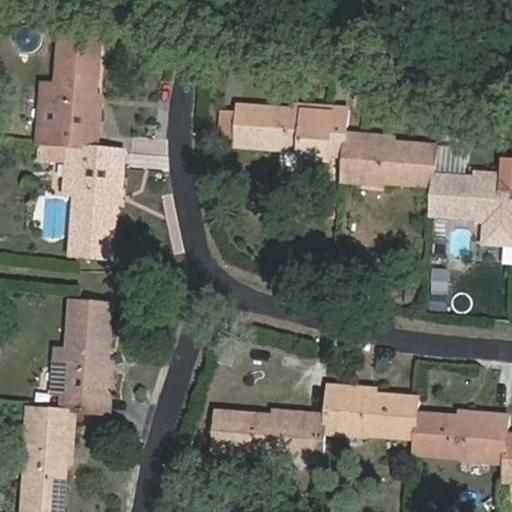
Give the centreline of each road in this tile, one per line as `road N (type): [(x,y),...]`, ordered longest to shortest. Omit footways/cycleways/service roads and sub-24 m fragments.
road 1 (residential): [(511,148),(183,59)]
road 2 (residential): [(205,297),(283,304),(450,345),(511,348)]
road 3 (residential): [(205,297),(180,123),(183,59)]
road 4 (residential): [(151,511),(205,297)]
